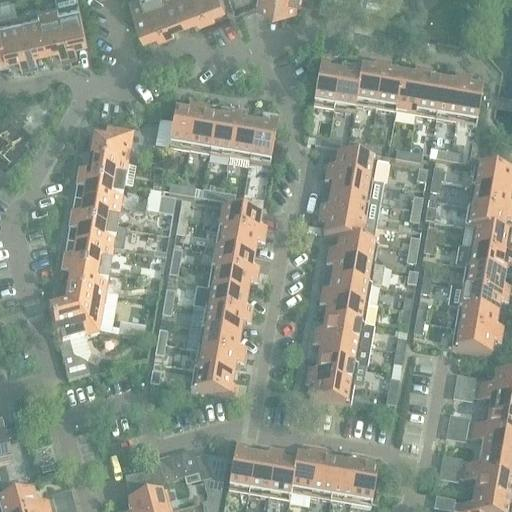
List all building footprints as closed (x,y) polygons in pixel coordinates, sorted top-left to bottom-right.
[(156,39),(164,36),(150,0),(126,0),(140,37),(154,32),(156,39)] [(170,26),(182,21),(173,0),(150,0),(164,36),(172,33),(170,26)] [(197,24),(204,21),(196,0),(173,0),(182,21),(194,17),(197,24)] [(220,0),(196,0),(204,21),(212,18),(210,11),(222,6),(220,0)] [(294,12),(295,0),(255,0),(255,5),(294,12)] [(76,1),(57,5),(69,61),(78,59),(74,42),(85,39),(76,1)] [(61,63),(69,61),(57,5),(36,10),(45,48),(57,46),(61,63)] [(33,51),(45,48),(36,10),(16,14),(29,70),(37,68),(33,51)] [(21,72),(29,70),(16,14),(0,17),(0,34),(5,58),(6,58),(18,55),(21,72)] [(311,109),(332,113),(339,73),(328,71),(329,64),(320,62),(311,109)] [(373,71),(360,69),(353,109),(355,109),(374,113),(382,65),(374,63),(373,71)] [(391,66),(382,65),(374,113),(394,116),(401,76),(390,74),(391,66)] [(354,117),(355,109),(353,109),(360,69),(353,68),(352,76),(339,73),(332,113),(354,117)] [(413,78),(401,76),(394,116),(414,120),(422,72),(414,70),(413,78)] [(431,73),(422,72),(414,120),(434,123),(441,83),(430,81),(431,73)] [(453,85),(441,83),(434,123),(455,127),(463,79),(454,77),(453,85)] [(472,80),(463,79),(455,127),(475,131),(482,90),(470,88),(472,80)] [(167,152),(189,156),(197,108),(188,107),(187,114),(174,112),(167,152)] [(205,109),(197,108),(189,156),(208,159),(215,119),(203,117),(205,109)] [(215,119),(208,159),(206,171),(226,174),(228,162),(237,115),(228,113),(227,121),(215,119)] [(245,116),(237,115),(228,162),(249,165),(255,126),(244,124),(245,116)] [(267,128),(255,126),(249,165),(270,169),(277,121),(268,120),(267,128)] [(92,139),(88,161),(127,168),(132,135),(106,130),(104,141),(92,139)] [(7,134),(0,139),(0,151),(7,160),(19,150),(7,134)] [(314,148),(326,151),(328,141),(316,139),(314,148)] [(340,144),(328,141),(326,151),(339,153),(340,144)] [(354,155),(366,157),(368,148),(355,146),(354,155)] [(381,150),(368,148),(366,157),(379,159),(381,150)] [(394,162),(407,164),(408,155),(396,153),(394,162)] [(436,162),(449,164),(450,155),(437,153),(436,162)] [(421,157),(408,155),(407,164),(420,166),(421,157)] [(462,157),(450,155),(449,164),(460,166),(462,157)] [(325,177),(372,185),(384,187),(388,167),(336,158),(334,170),(327,169),(325,177)] [(79,173),(77,181),(123,189),(127,168),(88,161),(86,174),(79,173)] [(154,161),(153,171),(162,172),(164,163),(154,161)] [(511,173),(477,168),(473,189),(511,195),(511,173)] [(434,171),(432,182),(441,183),(443,172),(434,171)] [(427,174),(418,172),(416,185),(425,186),(427,174)] [(331,186),(329,198),(369,205),(372,185),(325,177),(324,184),(331,186)] [(83,191),(81,205),(119,211),(123,189),(77,181),(76,189),(83,191)] [(439,197),(441,183),(432,182),(430,195),(439,197)] [(168,196),(180,198),(182,190),(169,188),(168,196)] [(511,207),(510,207),(511,198),(511,195),(473,189),(470,209),(511,215),(511,207)] [(194,192),(182,190),(180,198),(192,200),(194,192)] [(216,196),(202,193),(201,202),(214,204),(216,196)] [(216,196),(214,204),(233,207),(234,199),(216,196)] [(320,209),(319,217),(365,225),(369,205),(329,198),(327,210),(320,209)] [(414,200),(412,212),(421,214),(423,202),(414,200)] [(175,203),(161,201),(158,217),(173,220),(175,203)] [(263,213),(265,203),(251,201),(249,210),(263,213)] [(182,204),(179,220),(188,222),(191,205),(182,204)] [(71,215),(70,224),(116,232),(119,211),(81,205),(79,217),(71,215)] [(466,230),(471,231),(506,236),(508,224),(511,224),(511,215),(470,209),(466,230)] [(222,211),(219,231),(265,239),(267,231),(259,230),(261,217),(222,211)] [(436,213),(427,211),(425,224),(434,225),(436,213)] [(419,227),(421,214),(412,212),(410,225),(419,227)] [(322,239),(327,240),(338,241),(362,245),(362,244),(365,225),(319,217),(317,225),(324,226),(322,239)] [(184,238),(188,222),(179,220),(176,237),(184,238)] [(74,247),(112,253),(122,255),(126,234),(116,232),(70,224),(69,232),(76,233),(74,247)] [(264,248),(265,239),(219,231),(215,252),(254,258),(256,247),(264,248)] [(427,231),(425,243),(434,245),(436,233),(427,231)] [(471,231),(468,250),(511,257),(511,250),(508,249),(510,237),(506,236),(471,231)] [(377,247),(362,244),(362,245),(338,241),(336,253),(328,252),(326,259),(374,268),(377,247)] [(410,241),(408,253),(418,254),(420,242),(410,241)] [(432,258),(434,245),(425,243),(423,256),(432,258)] [(64,259),(62,267),(108,275),(112,253),(74,247),(71,260),(64,259)] [(454,268),(464,270),(503,276),(505,265),(511,266),(511,257),(468,250),(457,248),(454,268)] [(252,270),(254,258),(215,252),(212,272),(258,280),(260,272),(252,270)] [(173,253),(171,265),(179,267),(181,254),(173,253)] [(415,268),(418,254),(408,253),(406,266),(415,268)] [(333,269),(331,281),(370,288),(381,289),(384,270),(374,268),(326,259),(325,268),(333,269)] [(177,279),(179,267),(171,265),(169,278),(177,279)] [(69,276),(66,290),(105,296),(108,275),(62,267),(61,275),(69,276)] [(501,289),(503,276),(464,270),(461,289),(508,298),(509,291),(501,289)] [(257,288),(258,280),(212,272),(208,292),(247,298),(249,287),(257,288)] [(424,273),(423,283),(432,284),(433,277),(433,274),(424,273)] [(416,289),(418,276),(409,274),(406,287),(416,289)] [(433,277),(432,284),(439,286),(440,278),(433,277)] [(321,292),(320,300),(367,308),(370,288),(331,281),(329,293),(321,292)] [(429,299),(432,284),(423,283),(420,298),(429,299)] [(507,307),(508,298),(461,289),(458,310),(496,317),(498,306),(507,307)] [(117,298),(105,296),(66,290),(64,306),(98,337),(98,334),(110,336),(117,298)] [(245,310),(247,298),(208,292),(205,312),(251,320),(253,312),(245,310)] [(166,293),(164,306),(172,307),(175,295),(166,293)] [(377,310),(367,308),(320,300),(318,308),(326,309),(324,322),(373,331),(377,310)] [(404,302),(402,314),(411,316),(413,303),(404,302)] [(85,340),(98,337),(64,306),(47,310),(67,384),(89,379),(85,366),(89,357),(85,340)] [(170,320),(172,307),(164,306),(161,318),(170,320)] [(494,329),(496,317),(458,310),(454,330),(501,338),(503,330),(494,329)] [(250,328),(251,320),(205,312),(201,332),(241,338),(243,327),(250,328)] [(417,312),(415,323),(424,324),(426,314),(417,312)] [(408,329),(411,316),(402,314),(399,327),(408,329)] [(314,332),(313,340),(370,350),(373,331),(324,322),(322,334),(314,332)] [(422,339),(424,324),(415,323),(413,337),(422,339)] [(132,327),(130,340),(143,342),(145,329),(132,327)] [(500,347),(501,338),(454,330),(450,352),(489,359),(491,346),(500,347)] [(238,351),(241,338),(201,332),(198,352),(245,360),(246,353),(238,351)] [(159,334),(156,346),(165,348),(168,335),(159,334)] [(319,350),(317,362),(356,369),(365,370),(367,371),(370,350),(313,340),(311,349),(319,350)] [(397,342),(395,355),(404,356),(406,344),(397,342)] [(163,360),(165,348),(156,346),(154,358),(163,360)] [(243,368),(245,360),(198,352),(194,372),(233,379),(235,367),(243,368)] [(401,369),(404,356),(395,355),(392,367),(401,369)] [(365,370),(356,369),(317,362),(315,374),(307,372),(306,381),(353,389),(362,390),(365,370)] [(106,374),(85,366),(89,379),(106,374)] [(231,391),(233,379),(194,372),(191,393),(237,401),(239,392),(231,391)] [(160,375),(152,373),(149,386),(158,388),(160,375)] [(476,385),(474,392),(511,398),(511,378),(494,375),(492,388),(476,385)] [(349,410),(353,389),(306,381),(304,389),(312,390),(310,403),(349,410)] [(390,383),(387,395),(397,396),(399,384),(390,383)] [(489,404),(487,416),(511,419),(511,398),(474,392),(473,401),(489,404)] [(394,410),(397,396),(387,395),(385,408),(394,410)] [(469,425),(467,433),(511,440),(511,419),(487,416),(485,428),(469,425)] [(0,467),(11,465),(1,423),(0,423),(0,467)] [(482,444),(480,455),(511,460),(511,440),(467,433),(466,441),(482,444)] [(228,494),(248,497),(255,458),(243,455),(244,448),(236,446),(228,494)] [(267,460),(255,458),(248,497),(268,501),(276,453),(268,452),(267,460)] [(295,457),(294,464),(295,464),(289,496),(290,496),(309,499),(317,453),(310,452),(308,459),(295,457)] [(289,504),(290,496),(289,496),(295,464),(294,464),(284,463),(285,455),(276,453),(268,501),(289,504)] [(326,455),(317,453),(309,499),(330,503),(337,464),(325,462),(326,455)] [(34,485),(27,454),(16,457),(19,470),(4,474),(9,491),(34,485)] [(191,454),(180,457),(186,479),(196,476),(198,476),(194,461),(193,462),(191,454)] [(462,466),(461,473),(511,481),(511,460),(480,455),(478,469),(462,466)] [(180,457),(168,460),(175,482),(186,479),(180,457)] [(202,483),(211,481),(212,480),(205,458),(194,461),(198,476),(196,476),(198,484),(202,483)] [(226,461),(205,458),(212,480),(211,481),(210,482),(223,484),(226,461)] [(349,466),(337,464),(330,503),(349,506),(358,460),(350,459),(349,466)] [(156,464),(158,470),(162,485),(175,482),(168,460),(156,464)] [(366,462),(358,460),(349,506),(371,510),(378,471),(365,469),(366,462)] [(165,494),(162,485),(158,470),(147,473),(150,484),(154,497),(165,494)] [(124,480),(127,491),(150,484),(147,473),(124,480)] [(475,485),(473,496),(511,502),(511,481),(461,473),(459,482),(475,485)] [(217,510),(223,484),(210,482),(211,481),(202,483),(207,505),(201,506),(202,511),(208,511),(215,510),(217,510)] [(127,491),(130,503),(154,497),(150,484),(127,491)] [(169,511),(165,494),(154,497),(130,503),(126,504),(128,511),(169,511)] [(0,503),(0,511),(47,511),(54,510),(52,503),(35,507),(32,495),(0,503)] [(510,511),(511,509),(511,502),(473,496),(471,508),(455,506),(453,511),(510,511)]
